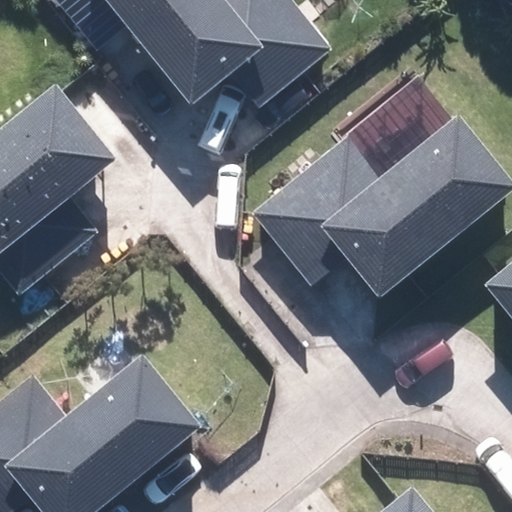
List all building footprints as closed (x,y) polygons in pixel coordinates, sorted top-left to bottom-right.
[(77,0),(175,122),(221,85),(244,114),(320,53),(276,0),(77,0)] [(44,99),(0,133),(0,289),(13,305),(93,243),(60,201),(100,170),(44,99)] [(356,309),(498,196),(439,122),(366,181),(337,144),(240,221),(300,295),(327,273),(356,309)] [(511,257),(469,291),(511,344),(511,257)] [(0,511),(16,511),(31,501),(40,511),(97,511),(198,431),(138,357),(63,418),(32,379),(0,405),(0,511)] [(407,511),(395,497),(375,511),(407,511)]
